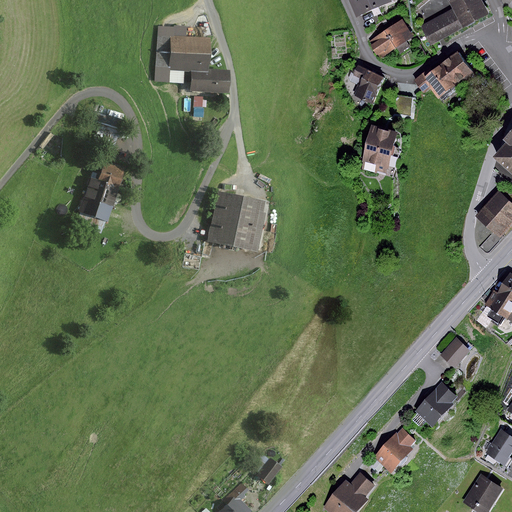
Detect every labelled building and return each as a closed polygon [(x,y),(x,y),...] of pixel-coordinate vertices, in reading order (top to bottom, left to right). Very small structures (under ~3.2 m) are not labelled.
[(348,0),(356,18),(391,3),(390,0),(348,0)] [(450,0),(455,10),(422,27),(432,47),(474,26),(490,17),(481,0),(450,0)] [(402,20),(370,41),(381,58),(397,48),(400,53),(410,47),(406,41),(413,37),(402,20)] [(174,27),(157,26),(155,81),(168,81),(169,69),(191,70),(208,71),(210,38),(186,37),(187,26),(174,26),(174,27)] [(424,72),(414,80),(424,92),(430,87),(439,98),(462,81),(464,83),(475,75),(457,52),(427,75),(424,72)] [(384,77),(358,65),(353,75),(362,78),(354,95),(372,103),(384,77)] [(208,71),(191,70),(190,91),(227,92),(228,71),(208,71)] [(413,98),(393,95),(387,104),(387,113),(410,116),(413,98)] [(203,97),(194,97),(194,107),(202,108),(203,97)] [(122,121),(102,114),(93,142),(113,149),(122,121)] [(395,133),(372,127),(360,168),(393,177),(400,151),(397,148),(392,146),(395,133)] [(506,143),(493,158),(511,174),(511,129),(503,140),(506,143)] [(125,169),(105,162),(98,181),(119,188),(125,169)] [(98,181),(91,179),(80,212),(105,220),(108,221),(119,188),(98,181)] [(511,188),(506,183),(474,217),(499,240),(511,225),(511,188)] [(265,202),(218,192),(207,242),(258,253),(267,211),(263,211),(265,202)] [(105,220),(80,212),(76,225),(101,234),(105,220)] [(511,273),(510,273),(497,293),(494,291),(484,306),(511,323),(511,273)] [(472,349),(459,338),(444,355),(456,366),(472,349)] [(458,396),(442,382),(415,411),(433,427),(454,404),(452,403),(458,396)] [(416,441),(403,428),(397,434),(396,433),(373,457),(391,473),(413,449),(410,446),(416,441)] [(511,453),(511,437),(500,429),(485,453),(504,465),(511,453)] [(267,460),(254,477),(265,486),(279,469),(267,460)] [(350,484),(345,479),(323,506),(329,511),(359,511),(369,500),(365,497),(375,485),(360,472),(350,484)] [(487,511),(503,489),(481,474),(463,502),(478,511),(487,511)] [(228,504),(219,511),(252,511),(253,511),(242,500),(246,497),(244,494),(249,490),(242,482),(223,500),(228,504)]
